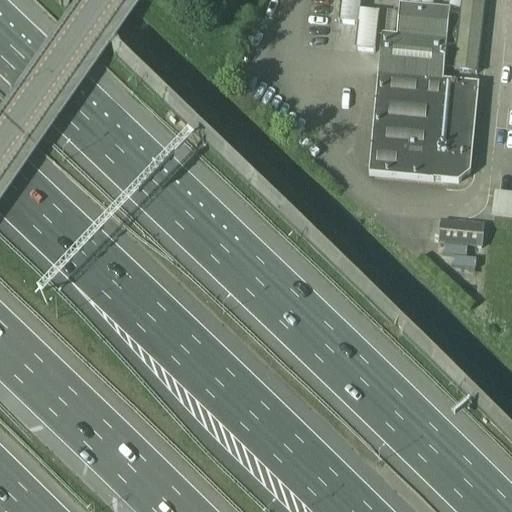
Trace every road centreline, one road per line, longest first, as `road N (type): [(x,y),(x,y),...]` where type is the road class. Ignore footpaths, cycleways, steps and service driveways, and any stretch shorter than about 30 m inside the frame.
road 1 (motorway): [(493,511),(0,34)]
road 2 (motorway): [(346,511),(0,174)]
road 3 (motorway): [(0,343),(173,511)]
road 4 (unclassified): [(0,145),(101,0)]
